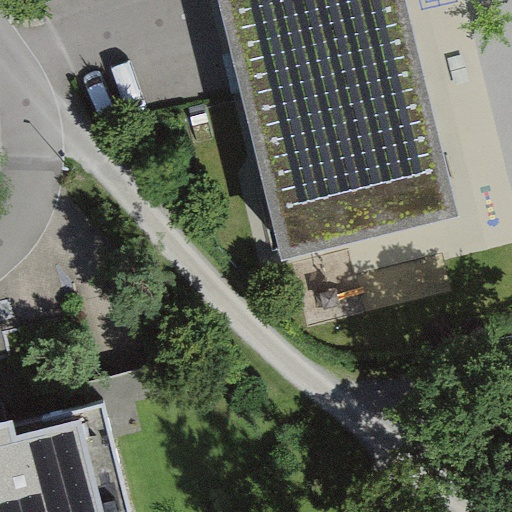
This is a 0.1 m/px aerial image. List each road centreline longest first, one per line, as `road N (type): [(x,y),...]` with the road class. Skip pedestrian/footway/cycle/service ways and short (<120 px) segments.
road 1 (track): [(13,78),(282,358),(329,391)]
road 2 (residential): [(0,57),(29,124),(32,168),(23,207),(0,243)]
road 3 (track): [(329,391),(479,511)]
road 4 (track): [(329,391),(399,486),(390,511)]
